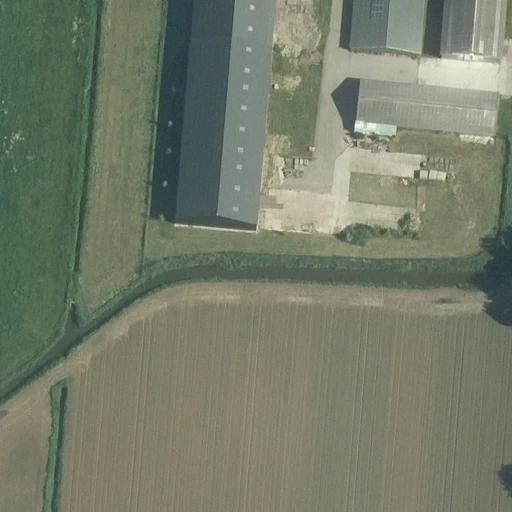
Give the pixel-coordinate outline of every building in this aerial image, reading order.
[(191,0),(175,198),(255,205),(271,0),(191,0)] [(420,58),(425,0),(352,0),(348,52),(334,219),(407,225),(420,58)] [(499,64),(504,0),(443,0),(439,60),(425,227),(486,231),(499,64)] [(210,284),(240,283),(240,255),(209,256),(210,284)] [(304,258),(303,288),(334,289),(335,259),(304,258)] [(440,290),(441,262),(409,261),(408,289),(440,290)]
